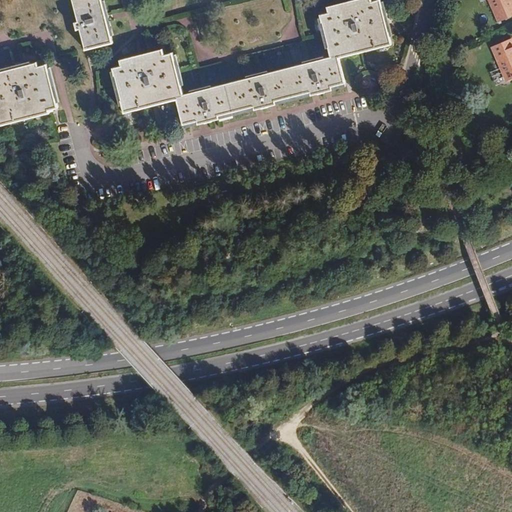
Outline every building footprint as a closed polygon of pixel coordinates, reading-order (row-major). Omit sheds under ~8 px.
[(80,30),(85,49),(111,43),(100,0),(72,0),(78,22),(75,23),(77,30),(80,30)] [(124,112),(177,99),(183,124),(196,121),(198,124),(218,119),(217,115),(253,106),(254,110),(275,104),(274,100),(310,91),(311,95),(331,89),(330,86),(345,82),(339,57),(390,43),(379,0),(371,2),(370,0),(352,0),(327,7),(328,13),(320,15),(330,56),(182,94),(171,54),(163,56),(161,50),(120,60),(122,66),(113,69),(124,112)] [(496,23),(511,16),(511,0),(489,0),(490,1),(487,1),(496,23)] [(511,37),(490,47),(499,68),(501,67),(507,81),(511,78),(511,37)] [(56,107),(45,65),(37,67),(36,63),(0,72),(0,124),(48,113),(48,110),(56,107)]
